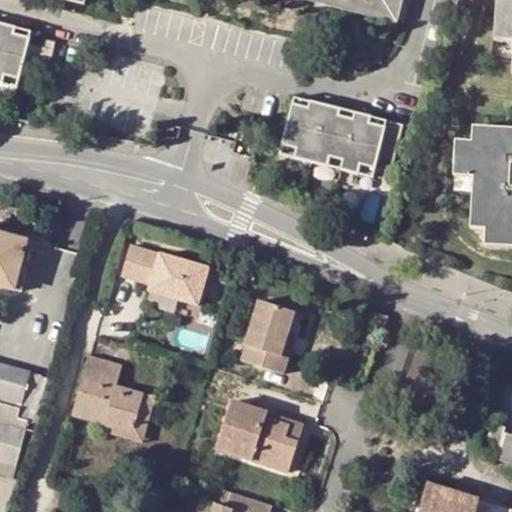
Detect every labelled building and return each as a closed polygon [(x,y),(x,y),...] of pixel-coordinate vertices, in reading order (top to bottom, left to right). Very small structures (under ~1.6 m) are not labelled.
[(0,0),(0,1),(78,21),(83,0),(0,0)] [(273,0),(394,31),(401,0),(273,0)] [(511,0),(494,0),(494,39),(511,38),(511,127),(472,127),(471,140),(454,140),(453,174),(472,175),(470,226),(485,226),(484,245),(511,245),(511,0)] [(24,47),(0,41),(0,102),(10,105),(24,47)] [(272,168),(304,175),(317,119),(286,111),(272,168)] [(347,126),(317,119),(304,175),(335,183),(347,126)] [(396,138),(347,126),(335,183),(366,190),(368,179),(386,183),(396,138)] [(0,287),(15,291),(27,242),(0,234),(0,287)] [(211,269),(134,246),(124,277),(140,282),(145,268),(158,272),(154,286),(152,292),(201,306),(211,269)] [(158,272),(145,268),(140,282),(154,286),(158,272)] [(295,319),(260,307),(245,351),(247,352),(242,367),(262,373),(284,380),(289,364),(281,362),(289,338),(295,319)] [(376,319),(372,330),(380,333),(384,322),(376,319)] [(384,322),(380,333),(385,334),(389,324),(384,322)] [(289,338),(281,362),(289,364),(297,341),(289,338)] [(121,366),(90,357),(72,416),(104,426),(105,421),(133,429),(135,423),(148,427),(156,400),(115,387),(121,366)] [(34,423),(46,379),(0,366),(0,461),(17,466),(27,421),(34,423)] [(280,390),(284,380),(262,373),(259,383),(280,390)] [(233,407),(217,455),(290,479),(300,449),(287,445),(290,433),(267,425),(269,419),(233,407)] [(305,431),(269,419),(267,425),(290,433),(287,445),(300,449),(305,431)] [(133,429),(105,421),(104,426),(102,432),(142,445),(148,427),(135,423),(133,429)] [(497,460),(511,464),(511,435),(504,433),(505,428),(493,425),(485,451),(498,454),(497,460)] [(0,511),(4,511),(14,483),(0,477),(0,511)] [(428,485),(420,511),(511,511),(511,510),(481,501),(428,485)] [(271,511),(273,509),(231,495),(226,511),(202,502),(198,511),(271,511)]
